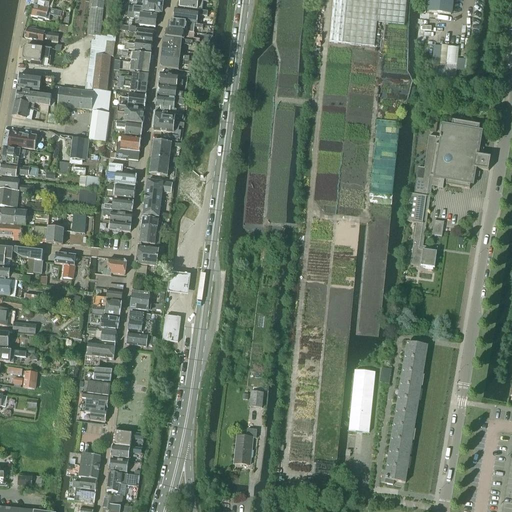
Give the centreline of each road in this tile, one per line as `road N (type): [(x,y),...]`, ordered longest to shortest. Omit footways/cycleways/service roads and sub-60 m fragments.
road 1 (unclassified): [(443,511),(511,69)]
road 2 (primary): [(183,434),(243,0)]
road 3 (residential): [(172,0),(159,31),(132,257)]
road 4 (residential): [(132,257),(97,511)]
road 5 (residential): [(0,139),(25,0)]
road 6 (residential): [(0,243),(132,257)]
